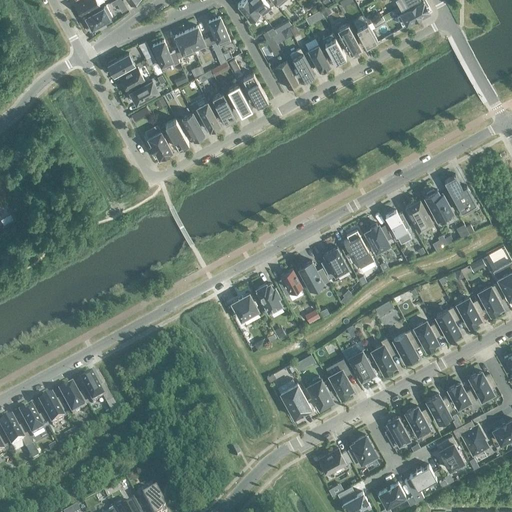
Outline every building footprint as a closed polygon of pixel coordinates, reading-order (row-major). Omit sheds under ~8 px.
[(84,0),(75,5),(81,16),(100,6),(99,4),(104,1),(103,0),(84,0)] [(242,0),(237,4),(252,22),(260,15),(261,16),(262,15),(249,0),(242,0)] [(249,0),(262,15),(272,8),(271,7),(276,3),(273,0),(266,0),(265,0),(249,0)] [(401,14),(397,16),(402,25),(406,23),(407,23),(429,11),(423,1),(401,13),(401,14)] [(110,19),(110,18),(112,16),(106,5),(83,18),(90,32),(98,28),(97,26),(110,19)] [(325,7),(320,10),(323,15),(328,12),(325,7)] [(312,15),(307,18),(310,24),(315,21),(312,15)] [(212,44),(229,37),(220,16),(208,21),(214,34),(209,36),(212,44)] [(363,16),(353,21),(366,46),(377,40),(367,22),(363,16)] [(382,17),(371,23),(374,28),(385,22),(382,17)] [(351,54),(352,53),(361,48),(362,48),(348,23),(338,29),(351,54)] [(186,31),(194,48),(205,44),(206,46),(212,44),(209,36),(203,39),(198,26),(186,31)] [(194,48),(186,31),(175,36),(180,49),(175,51),(178,58),(184,56),(183,53),(194,48)] [(282,32),(275,35),(274,36),(278,43),(286,38),(282,32)] [(333,33),(323,39),(325,43),(335,62),(346,57),(335,37),(333,33)] [(267,39),(267,40),(269,43),(273,45),(276,43),(273,36),(267,39)] [(315,38),(305,44),(309,52),(306,54),(313,67),(316,65),(320,71),(324,69),(325,71),(331,67),(319,44),(318,44),(315,38)] [(164,40),(153,45),(161,65),(178,58),(175,51),(170,53),(164,40)] [(300,49),(290,54),(304,80),(314,74),(300,49)] [(150,50),(144,54),(146,58),(153,55),(150,50)] [(116,58),(109,62),(110,64),(108,65),(114,75),(135,64),(129,53),(117,60),(116,58)] [(222,53),(217,55),(221,63),(225,60),(222,53)] [(229,61),(235,72),(240,69),(235,59),(229,61)] [(287,61),(276,67),(288,88),(298,82),(287,61)] [(145,81),(138,67),(119,77),(127,91),(145,81)] [(253,73),(243,79),(257,105),(268,99),(253,73)] [(152,81),(131,92),(137,103),(158,91),(152,81)] [(252,108),(239,83),(228,89),(241,114),(252,108)] [(223,92),(212,98),(226,122),(236,116),(223,92)] [(162,98),(155,102),(158,108),(166,104),(162,98)] [(196,116),(200,113),(210,131),(220,125),(207,101),(198,107),(195,102),(190,104),(196,116)] [(146,107),(138,111),(141,116),(149,112),(146,107)] [(192,113),(177,121),(183,132),(188,129),(194,140),(204,134),(192,113)] [(176,119),(165,124),(178,148),(189,142),(183,132),(177,121),(176,119)] [(157,125),(145,131),(148,137),(152,145),(150,145),(154,152),(155,152),(159,159),(172,151),(161,130),(160,131),(157,125)] [(455,175),(444,181),(463,216),(464,215),(461,210),(475,202),(478,208),(478,207),(467,186),(466,186),(467,188),(464,190),(455,174),(455,175)] [(428,195),(425,196),(438,219),(453,211),(443,193),(440,195),(437,190),(435,191),(434,189),(427,193),(428,195)] [(420,199),(406,207),(419,231),(433,223),(420,199)] [(396,210),(386,216),(401,244),(411,238),(407,230),(410,228),(402,212),(399,214),(396,210)] [(6,218),(7,218),(10,223),(14,221),(11,215),(6,218)] [(385,225),(380,227),(378,225),(376,223),(371,226),(372,228),(366,232),(376,251),(389,244),(387,240),(391,237),(385,225)] [(357,230),(347,235),(348,238),(344,241),(350,253),(353,252),(356,257),(355,257),(360,268),(374,261),(357,230)] [(439,238),(444,247),(448,244),(443,236),(439,238)] [(446,238),(445,239),(448,245),(454,242),(450,236),(446,238)] [(335,274),(335,275),(348,268),(337,248),(338,248),(337,247),(336,247),(325,254),(325,253),(324,254),(324,255),(329,263),(323,266),(330,277),(335,274)] [(485,256),(484,257),(487,262),(493,260),(490,254),(485,256)] [(482,258),(477,261),(480,267),(485,264),(482,258)] [(312,261),(299,268),(310,289),(323,282),(323,284),(329,280),(322,267),(317,270),(312,261)] [(511,263),(511,262),(494,271),(497,279),(509,300),(511,298),(511,263)] [(283,279),(278,281),(286,295),(291,293),(291,294),(302,287),(292,269),(281,275),(283,279)] [(363,276),(358,279),(362,285),(366,282),(363,276)] [(266,283),(257,288),(258,290),(257,290),(264,302),(259,304),(264,313),(268,310),(269,311),(281,304),(278,297),(280,296),(275,287),(273,288),(270,283),(267,285),(266,283)] [(490,286),(479,292),(491,315),(499,311),(498,310),(502,307),(499,302),(505,299),(499,288),(493,291),(490,286)] [(232,303),(241,319),(259,310),(250,293),(249,292),(249,293),(243,296),(242,296),(239,298),(238,298),(238,299),(232,302),(232,303)] [(341,301),(344,304),(352,296),(350,293),(341,301)] [(469,298),(457,304),(470,326),(477,322),(476,321),(481,319),(478,314),(483,311),(477,300),(472,303),(469,298)] [(381,305),(376,308),(379,314),(385,311),(387,310),(383,303),(381,305)] [(447,309),(436,315),(448,338),(460,332),(454,321),(459,318),(453,307),(448,310),(447,309)] [(306,316),(305,317),(308,322),(319,317),(315,311),(306,316)] [(426,321),(415,327),(427,350),(434,346),(434,345),(438,342),(435,337),(440,334),(434,323),(429,326),(426,321)] [(352,326),(346,329),(351,337),(356,334),(352,326)] [(405,332),(393,339),(406,361),(417,355),(414,349),(419,346),(411,331),(405,333),(405,332)] [(372,350),(385,373),(392,369),(391,368),(395,366),(390,356),(395,353),(387,338),(381,341),(383,344),(372,350)] [(375,373),(362,350),(349,357),(361,380),(375,373)] [(294,362),(294,363),(298,369),(304,366),(300,359),(294,362)] [(341,369),(330,376),(341,397),(349,393),(348,391),(353,389),(345,376),(351,373),(345,362),(339,365),(341,369)] [(477,373),(470,377),(482,399),(493,393),(491,388),(496,385),(490,374),(485,377),(482,371),(477,374),(477,373)] [(81,380),(80,380),(92,403),(102,398),(106,404),(113,401),(104,385),(99,388),(91,374),(91,375),(81,380)] [(326,386),(321,378),(320,378),(319,377),(313,380),(314,382),(307,385),(319,408),(321,408),(328,404),(334,401),(328,391),(326,386)] [(293,379),(278,387),(281,392),(280,392),(294,418),(300,415),(301,414),(304,412),(305,412),(306,412),(305,412),(311,408),(297,383),(295,384),(293,379)] [(455,384),(448,388),(458,407),(469,401),(473,409),(479,405),(471,390),(466,393),(460,383),(456,385),(455,384)] [(67,388),(60,391),(72,414),(84,408),(83,407),(88,404),(82,393),(77,396),(72,386),(68,389),(67,388)] [(438,394),(427,400),(439,423),(451,416),(448,411),(453,408),(447,397),(442,400),(438,394)] [(51,396),(40,402),(52,425),(64,419),(61,413),(66,411),(60,400),(55,402),(51,396)] [(413,408),(406,412),(418,434),(429,428),(426,423),(432,420),(426,409),(420,412),(418,406),(413,409),(413,408)] [(20,413),(32,436),(43,430),(43,429),(48,426),(42,415),(37,418),(31,407),(30,407),(30,408),(20,413)] [(390,428),(385,431),(391,442),(396,439),(399,445),(411,438),(399,416),(398,416),(397,416),(398,416),(392,419),(391,419),(391,420),(387,422),(387,421),(387,422),(387,423),(390,428)] [(11,418),(0,424),(0,425),(12,447),(22,441),(26,448),(32,445),(22,426),(17,429),(11,418)] [(500,426),(494,430),(501,443),(511,436),(511,419),(506,423),(500,426)] [(473,455),(488,446),(484,438),(485,437),(478,425),(468,430),(464,424),(453,430),(457,437),(462,434),(473,455)] [(0,453),(3,452),(3,453),(9,450),(0,433),(0,453)] [(376,457),(375,455),(376,454),(365,435),(356,440),(357,441),(352,444),(353,447),(348,450),(356,464),(361,461),(362,462),(368,458),(369,460),(376,457)] [(452,436),(442,442),(445,447),(439,450),(443,457),(446,463),(450,470),(464,462),(454,443),(456,442),(452,436)] [(339,448),(319,459),(327,475),(347,464),(347,463),(351,461),(346,451),(341,453),(339,448)] [(411,477),(404,481),(416,501),(424,497),(419,488),(437,479),(429,465),(410,475),(411,477)] [(381,501),(383,500),(386,507),(406,496),(398,482),(391,486),(386,489),(379,493),(380,494),(378,495),(381,501)] [(340,484),(329,490),(332,496),(344,490),(340,484)] [(142,496),(143,498),(138,500),(143,509),(148,507),(150,511),(166,511),(162,503),(163,502),(156,489),(155,487),(141,494),(142,496)] [(363,492),(353,498),(350,492),(340,498),(347,511),(357,511),(370,505),(363,492)] [(412,496),(407,499),(411,505),(416,502),(412,496)] [(116,510),(117,511),(139,511),(133,501),(116,510)]
